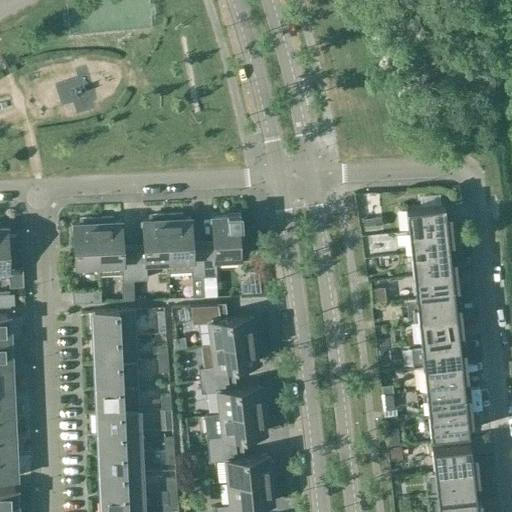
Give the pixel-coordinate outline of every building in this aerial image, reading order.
[(449,210),(444,210),(443,202),(405,206),(407,229),(450,224),(449,210)] [(191,275),(203,275),(201,246),(190,247),(189,218),(190,218),(190,216),(182,217),(181,212),(165,213),(168,259),(168,271),(190,270),(191,275)] [(201,246),(203,275),(215,274),(215,257),(238,256),(238,255),(237,255),(236,231),(240,231),(239,212),(226,213),(226,215),(210,215),(210,217),(211,217),(213,246),(201,246)] [(143,249),(132,250),(134,278),(146,278),(145,261),(168,259),(165,213),(148,214),(149,219),(141,219),(141,220),(142,220),(143,249)] [(98,263),(95,216),(79,217),(79,222),(71,222),(71,224),(72,224),(74,263),(73,263),(73,264),(98,263)] [(112,216),(95,216),(98,263),(120,262),(121,279),(134,278),(132,250),(121,251),(119,221),(120,221),(120,220),(112,220),(112,216)] [(452,239),(450,224),(407,229),(410,252),(448,247),(447,239),(452,239)] [(0,267),(8,267),(8,266),(18,265),(16,233),(5,234),(5,227),(6,227),(6,226),(0,226),(0,267)] [(412,274),(455,270),(454,255),(449,256),(448,247),(410,252),(412,274)] [(457,284),(455,270),(412,274),(415,297),(453,293),(452,285),(457,284)] [(382,285),(372,286),(373,298),(383,297),(382,285)] [(100,288),(71,289),(72,302),(100,301),(100,288)] [(13,292),(0,292),(0,305),(13,305),(13,292)] [(417,320),(455,316),(460,315),(459,301),(453,302),(453,293),(415,297),(417,320)] [(211,342),(257,336),(255,320),(250,320),(249,312),(248,313),(219,317),(217,303),(189,305),(192,322),(208,320),(211,342)] [(93,309),(94,335),(135,333),(134,307),(93,309)] [(457,339),(457,330),(462,330),(460,315),(455,316),(417,320),(420,343),(457,339)] [(165,332),(164,318),(154,319),(155,333),(165,332)] [(94,335),(95,360),(136,359),(135,333),(94,335)] [(257,336),(211,342),(200,344),(203,366),(197,367),(199,379),(227,376),(225,364),(254,361),(256,361),(255,353),(259,352),(257,336)] [(458,347),(457,339),(420,343),(422,366),(465,361),(464,347),(458,347)] [(196,357),(194,342),(173,346),(175,361),(196,357)] [(156,344),(157,358),(167,357),(166,343),(156,344)] [(167,357),(157,358),(158,371),(168,371),(167,357)] [(137,384),(136,359),(95,360),(96,386),(137,384)] [(0,360),(0,384),(9,384),(8,360),(0,360)] [(467,376),(465,361),(422,366),(425,389),(462,385),(462,376),(467,376)] [(227,376),(199,379),(200,391),(217,389),(220,411),(266,406),(264,390),(259,390),(258,382),(257,382),(257,383),(228,387),(227,376)] [(9,384),(0,384),(0,407),(10,407),(9,384)] [(96,386),(97,411),(139,409),(137,384),(96,386)] [(427,411),(470,407),(469,392),(463,393),(462,385),(425,389),(427,411)] [(391,392),(382,393),(383,408),(392,407),(391,392)] [(160,394),(161,408),(170,407),(169,394),(160,394)] [(206,436),(207,448),(235,445),(233,434),(263,431),(264,431),(263,423),(268,422),(266,406),(220,411),(222,434),(206,436)] [(0,431),(11,431),(10,407),(0,407),(0,431)] [(170,407),(161,408),(162,421),(171,421),(170,407)] [(472,421),(470,407),(427,411),(429,434),(467,430),(466,422),(472,421)] [(139,409),(97,411),(98,431),(139,429),(139,409)] [(140,450),(139,429),(98,431),(99,452),(140,450)] [(0,431),(0,454),(12,454),(11,431),(0,431)] [(163,449),(173,448),(172,435),(162,435),(163,449)] [(475,450),(470,451),(469,442),(431,446),(433,469),(476,464),(475,450)] [(235,445),(207,448),(208,460),(225,459),(227,481),(274,476),(272,460),(267,460),(266,452),(265,452),(265,453),(236,457),(235,445)] [(174,462),(173,448),(163,449),(164,462),(174,462)] [(141,470),(140,450),(99,452),(100,472),(141,470)] [(12,454),(0,454),(0,478),(13,478),(12,454)] [(433,469),(436,492),(474,488),(473,479),(478,479),(476,464),(433,469)] [(142,491),(141,470),(100,472),(101,493),(142,491)] [(166,489),(176,489),(175,475),(165,476),(166,489)] [(275,492),(274,476),(227,481),(230,503),(213,505),(213,511),(241,511),(241,503),(270,501),(271,501),(270,493),(275,492)] [(0,486),(0,509),(14,510),(13,486),(0,486)] [(437,511),(464,511),(476,511),(481,510),(480,496),(474,496),(474,488),(436,492),(437,511)] [(177,502),(176,489),(166,489),(167,503),(177,502)] [(126,511),(143,511),(142,491),(101,493),(101,511),(126,511)]
